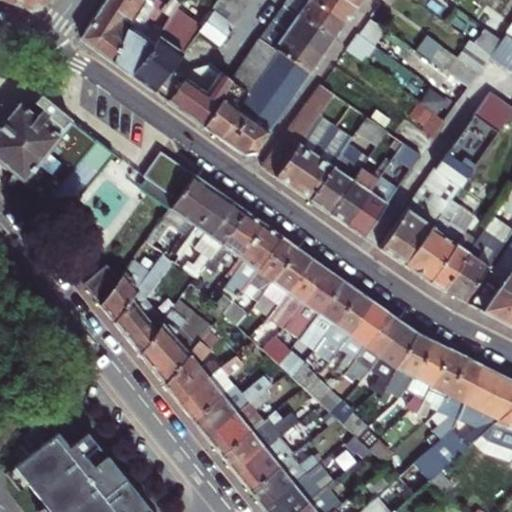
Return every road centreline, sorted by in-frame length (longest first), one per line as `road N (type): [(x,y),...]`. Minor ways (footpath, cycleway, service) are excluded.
road 1 (tertiary): [(511,353),(411,298),(111,84),(42,47)]
road 2 (residential): [(0,236),(222,511)]
